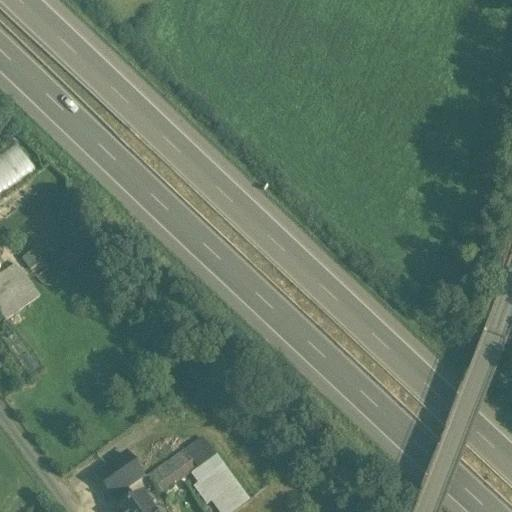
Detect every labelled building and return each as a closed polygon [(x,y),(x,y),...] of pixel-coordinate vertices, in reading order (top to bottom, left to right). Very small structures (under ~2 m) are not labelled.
[(16,141),(0,152),(0,195),(36,169),(16,141)] [(19,267),(0,280),(0,315),(5,322),(41,295),(19,267)] [(185,452),(149,478),(161,495),(197,469),(185,452)] [(142,477),(127,455),(97,476),(113,498),(142,477)] [(214,456),(197,469),(217,496),(234,483),(214,456)] [(153,511),(142,496),(127,507),(130,511),(153,511)]
